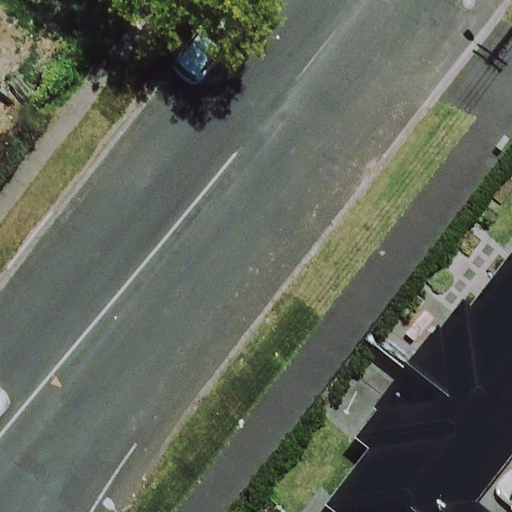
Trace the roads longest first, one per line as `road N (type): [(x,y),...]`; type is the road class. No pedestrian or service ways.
road 1 (tertiary): [(345,0),(33,392)]
road 2 (tertiary): [(33,392),(12,511)]
